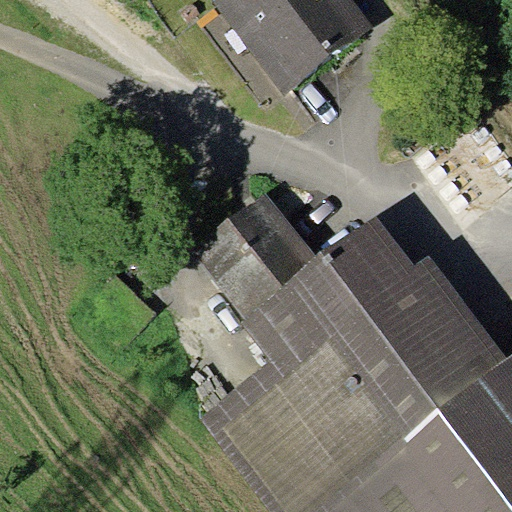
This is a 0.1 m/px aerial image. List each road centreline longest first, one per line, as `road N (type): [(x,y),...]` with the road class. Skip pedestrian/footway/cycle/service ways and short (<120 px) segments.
road 1 (residential): [(70,0),(221,145),(367,171),(460,154),(511,212)]
road 2 (track): [(221,145),(0,53)]
